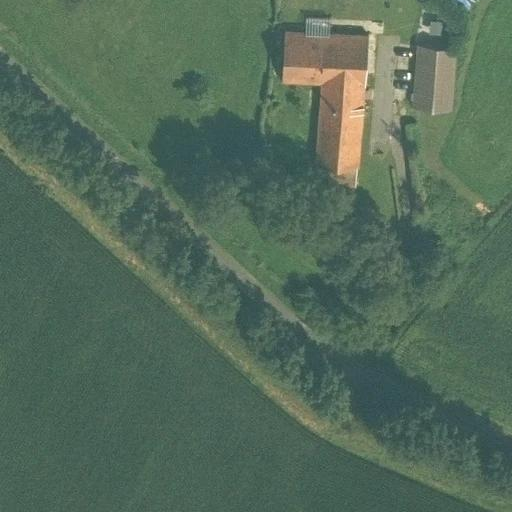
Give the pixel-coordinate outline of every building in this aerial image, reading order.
[(322,34),(286,32),(283,77),(321,80),(323,32),(322,32),(322,34)] [(369,34),(323,32),(321,80),(323,80),(319,129),(361,132),(365,85),(369,34)] [(455,47),(420,44),(415,106),(451,109),(455,47)] [(361,132),(319,129),(317,162),(318,162),(358,165),(359,165),(361,132)] [(358,165),(318,162),(316,179),(356,183),(358,165)]
